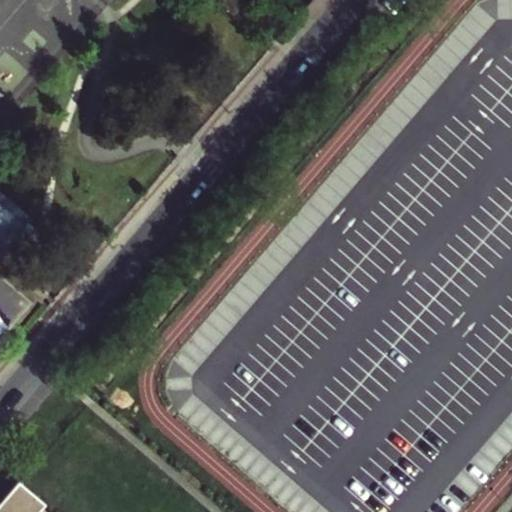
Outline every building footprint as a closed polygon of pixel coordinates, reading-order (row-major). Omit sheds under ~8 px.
[(247,1),(245,0),(216,0),(235,15),(247,1)] [(246,28),(234,42),(260,63),(271,50),(246,28)] [(249,75),(260,63),(234,42),(224,53),(249,75)] [(213,67),(238,88),(249,75),(224,53),(213,67)] [(0,240),(14,253),(39,225),(0,190),(0,240)] [(0,337),(10,327),(0,317),(0,337)]
